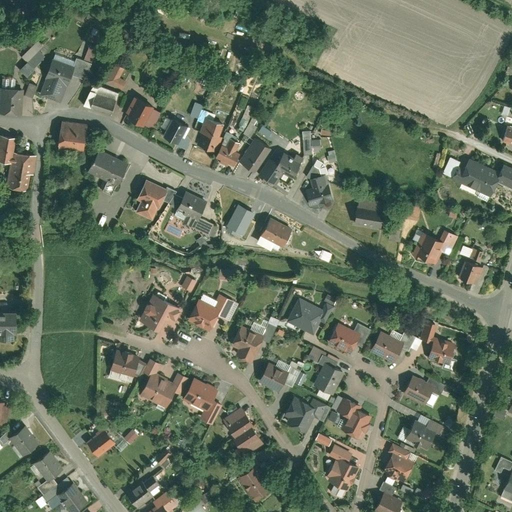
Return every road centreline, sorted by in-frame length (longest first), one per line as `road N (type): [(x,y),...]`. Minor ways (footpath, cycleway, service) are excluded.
road 1 (residential): [(502,315),(88,115),(37,120)]
road 2 (track): [(511,162),(232,41)]
road 3 (residential): [(330,511),(246,385),(217,360),(124,337)]
road 4 (unclassified): [(30,374),(40,260),(37,120)]
road 5 (tertiary): [(502,315),(453,511)]
road 6 (unclassified): [(120,511),(41,406),(30,374)]
road 7 (residential): [(358,511),(384,398),(371,373)]
